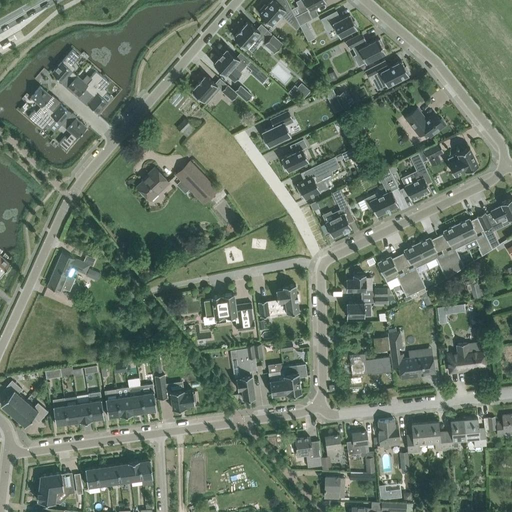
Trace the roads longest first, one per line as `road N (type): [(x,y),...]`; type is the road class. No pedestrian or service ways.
road 1 (unclassified): [(504,163),(499,139),(436,62),(362,0)]
road 2 (residential): [(322,264),(488,180),(504,163)]
road 3 (unclassified): [(321,403),(342,414),(511,394)]
road 4 (residential): [(114,140),(239,0)]
road 5 (residential): [(70,198),(0,351)]
road 6 (residential): [(160,432),(7,454)]
road 7 (residential): [(322,264),(242,136)]
road 8 (residential): [(321,403),(322,264)]
road 9 (unclassified): [(322,511),(241,420)]
